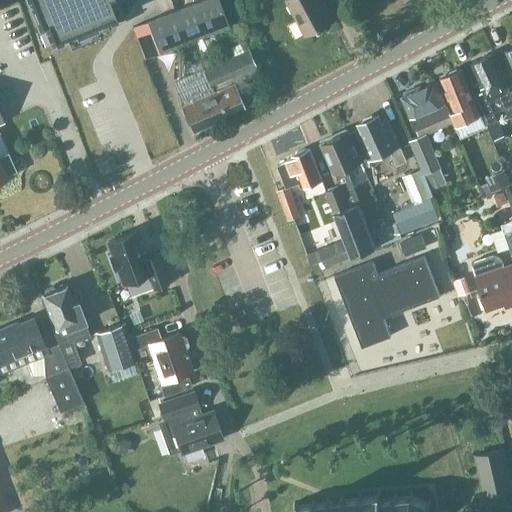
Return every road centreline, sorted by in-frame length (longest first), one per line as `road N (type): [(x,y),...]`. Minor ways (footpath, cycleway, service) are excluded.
road 1 (tertiary): [(210,157),(507,0)]
road 2 (residential): [(210,157),(229,212),(178,277),(234,440)]
road 3 (tertiary): [(0,262),(210,157)]
